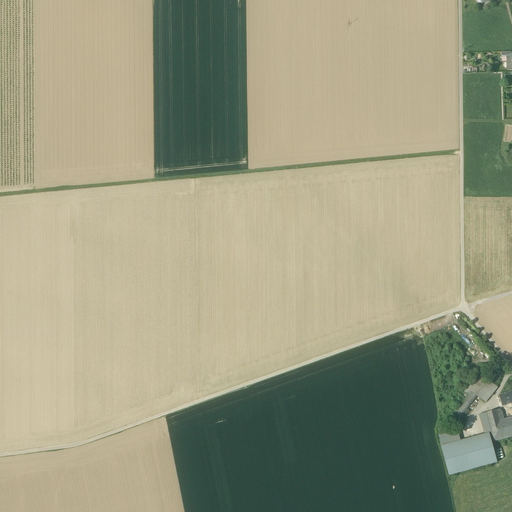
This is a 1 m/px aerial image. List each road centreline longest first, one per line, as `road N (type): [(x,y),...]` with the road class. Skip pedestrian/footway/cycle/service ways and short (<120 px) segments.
road 1 (track): [(462,306),(77,444),(0,454)]
road 2 (residential): [(511,368),(462,306),(459,0)]
